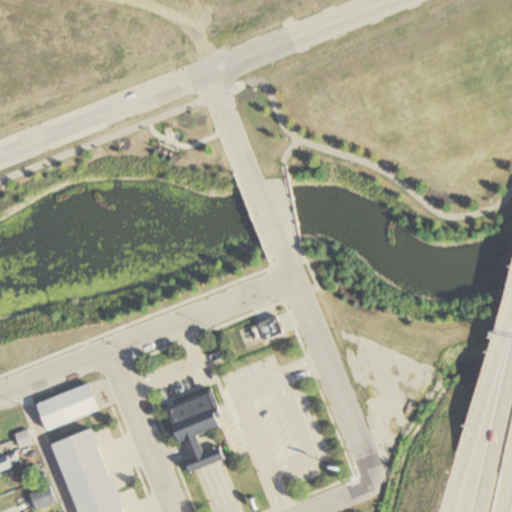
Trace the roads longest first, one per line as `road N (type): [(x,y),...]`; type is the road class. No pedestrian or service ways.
road 1 (tertiary): [(0,152),(383,0)]
road 2 (residential): [(0,394),(292,277)]
road 3 (residential): [(370,467),(299,294)]
road 4 (residential): [(174,511),(106,351)]
road 5 (motorway): [(511,338),(476,480)]
